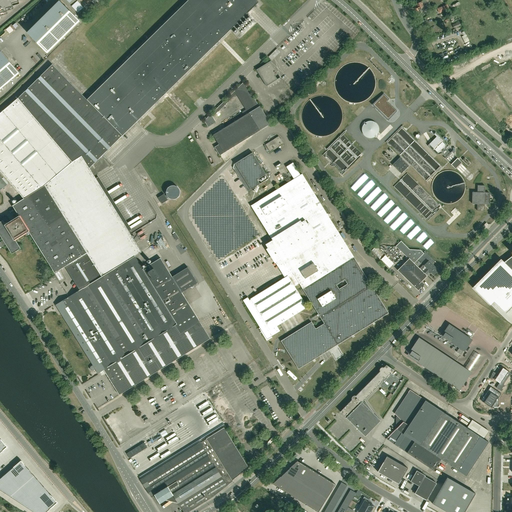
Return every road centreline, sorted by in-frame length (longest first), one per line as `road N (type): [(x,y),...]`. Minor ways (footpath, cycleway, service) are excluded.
road 1 (unknown): [(404,117),(441,119),(500,179),(502,193),(486,219),(472,230),(416,222),(387,231),(336,181),(366,153)]
road 2 (unclassified): [(150,511),(0,271)]
road 3 (secondary): [(381,352),(511,219)]
road 4 (secondary): [(503,160),(401,63)]
road 5 (unknown): [(158,137),(131,155),(129,172),(173,241)]
road 6 (unknown): [(0,95),(26,66),(13,36),(50,0)]
road 7 (secondary): [(214,511),(303,430)]
